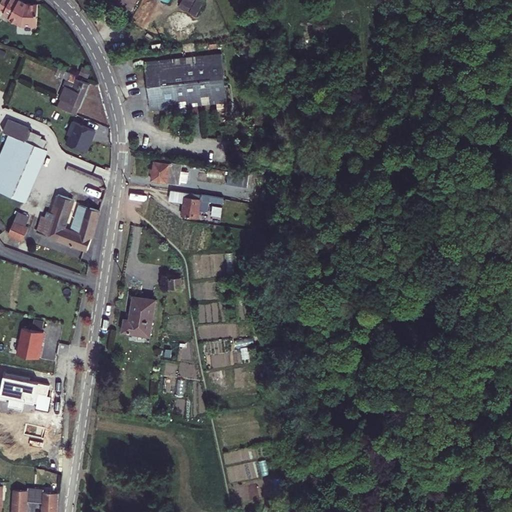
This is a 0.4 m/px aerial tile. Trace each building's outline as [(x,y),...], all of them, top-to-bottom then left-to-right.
[(11,0),(3,0),(0,6),(0,8),(6,12),(11,0)] [(11,0),(6,12),(4,15),(11,18),(10,19),(22,26),(39,27),(39,4),(29,4),(21,0),(20,0),(20,1),(18,0),(11,0)] [(107,0),(130,11),(134,0),(107,0)] [(198,14),(205,0),(182,0),(180,5),(198,14)] [(219,52),(155,60),(143,62),(149,110),(225,100),(219,52)] [(68,72),(54,66),(52,72),(65,78),(68,72)] [(58,98),(63,100),(75,105),(77,106),(87,84),(74,79),(76,75),(68,72),(65,78),(66,78),(58,98)] [(58,98),(54,105),(60,107),(63,100),(58,98)] [(63,100),(60,107),(72,113),(75,105),(63,100)] [(9,135),(22,141),(22,140),(42,149),(45,142),(39,140),(41,137),(31,133),(31,131),(8,120),(3,132),(9,135)] [(71,120),(66,134),(68,135),(64,143),(84,152),(94,130),(71,120)] [(0,156),(0,191),(4,193),(9,182),(25,189),(31,176),(14,167),(22,141),(9,135),(0,156)] [(22,140),(22,141),(14,167),(31,176),(35,167),(37,168),(44,150),(42,149),(22,140)] [(180,185),(183,166),(167,164),(167,167),(153,165),(151,184),(174,187),(174,185),(180,185)] [(246,174),(224,171),(222,185),(233,186),(234,182),(245,184),(246,174)] [(9,182),(4,193),(20,201),(25,189),(9,182)] [(36,231),(43,234),(45,235),(86,250),(98,211),(87,208),(77,204),(69,230),(64,228),(65,224),(63,223),(71,199),(57,195),(48,220),(40,217),(36,231)] [(183,199),(181,216),(197,218),(198,212),(205,213),(207,202),(220,204),(221,199),(200,196),(199,201),(183,199)] [(214,205),(213,220),(222,221),(223,205),(214,205)] [(12,221),(24,226),(27,217),(16,213),(12,221)] [(12,221),(11,226),(25,230),(26,227),(24,226),(12,221)] [(11,226),(7,235),(22,240),(25,230),(11,226)] [(179,277),(169,279),(170,288),(180,287),(179,277)] [(128,320),(123,320),(121,334),(149,340),(156,302),(133,297),(128,320)] [(19,352),(40,357),(47,330),(26,325),(19,352)] [(51,385),(4,375),(0,395),(11,397),(10,404),(25,407),(27,400),(38,403),(37,407),(49,410),(52,397),(48,396),(51,385)] [(38,511),(54,511),(56,491),(41,491),(41,487),(25,486),(25,490),(11,489),(9,511),(24,511),(25,500),(39,501),(38,511)]
